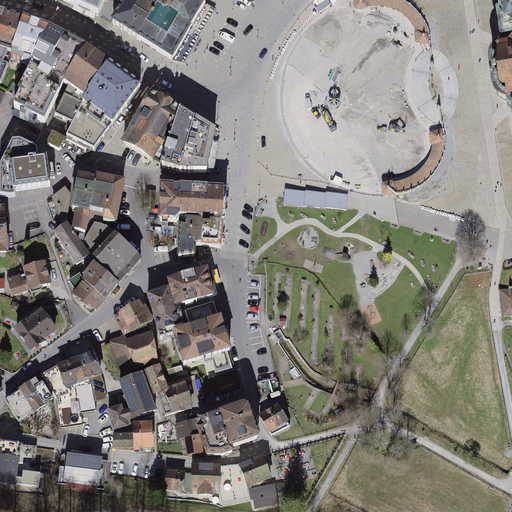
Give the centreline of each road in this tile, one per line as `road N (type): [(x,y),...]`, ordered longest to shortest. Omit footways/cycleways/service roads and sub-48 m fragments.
road 1 (residential): [(232,261),(265,446),(234,461),(185,464),(0,432)]
road 2 (track): [(468,246),(359,426)]
road 3 (residential): [(0,407),(155,276)]
road 4 (track): [(511,414),(493,307),(500,248)]
road 5 (track): [(389,427),(511,495)]
road 6 (residential): [(246,107),(255,64),(296,0)]
